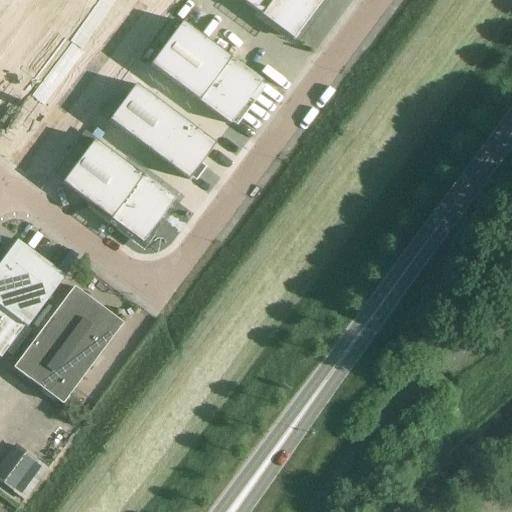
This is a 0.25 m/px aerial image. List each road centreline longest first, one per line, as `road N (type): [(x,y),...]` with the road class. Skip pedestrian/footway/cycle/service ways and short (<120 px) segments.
road 1 (unclassified): [(4,187),(128,280),(157,284),(174,273),(378,0)]
road 2 (tertiary): [(227,511),(511,126)]
